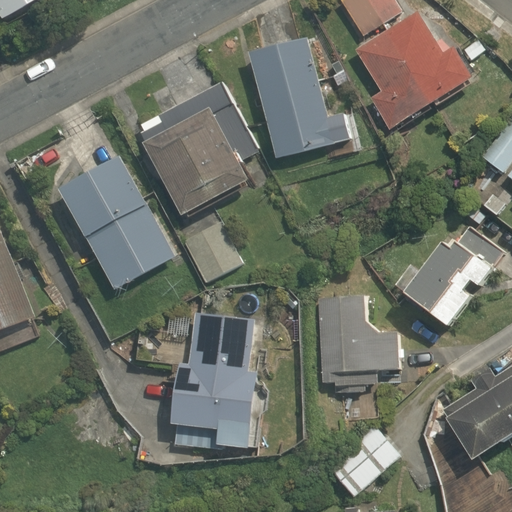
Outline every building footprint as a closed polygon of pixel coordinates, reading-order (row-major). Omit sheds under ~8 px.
[(0,0),(0,12),(5,21),(40,0),(0,0)] [(351,0),(347,3),(367,35),(404,11),(397,0),(351,0)] [(376,99),(396,131),(479,80),(460,48),(447,56),(421,14),(363,50),(388,91),(376,99)] [(311,39),(251,54),(278,159),(337,146),(337,144),(354,140),(347,114),(330,118),(311,39)] [(473,61),(487,51),(479,40),(465,50),(473,61)] [(147,143),(145,144),(184,217),(252,182),(242,162),(261,152),(224,83),(161,116),(161,118),(144,126),(147,132),(143,134),(147,143)] [(511,119),(488,152),(509,169),(511,165),(511,119)] [(123,157),(62,190),(117,291),(178,258),(123,157)] [(486,206),(495,194),(482,185),(474,196),(486,206)] [(0,222),(0,332),(38,318),(0,222)] [(224,223),(187,243),(207,284),(245,264),(224,223)] [(412,295),(454,327),(477,297),(469,291),(477,280),(484,285),(508,254),(473,228),(457,249),(449,243),(410,293),(412,295)] [(372,298),(322,300),(325,383),(339,382),(339,395),(370,393),(370,388),(384,387),(384,372),(406,371),(404,334),(385,335),(373,323),(372,298)] [(220,446),(251,450),(260,374),(251,372),(259,321),(198,314),(191,365),(182,364),(174,425),(179,426),(177,445),(219,450),(220,446)] [(449,410),(480,461),(511,440),(511,369),(500,377),(495,369),(476,380),(482,390),(449,410)] [(305,410),(291,411),(291,421),(305,421),(305,410)] [(356,497),(402,458),(375,427),(329,466),(356,497)]
